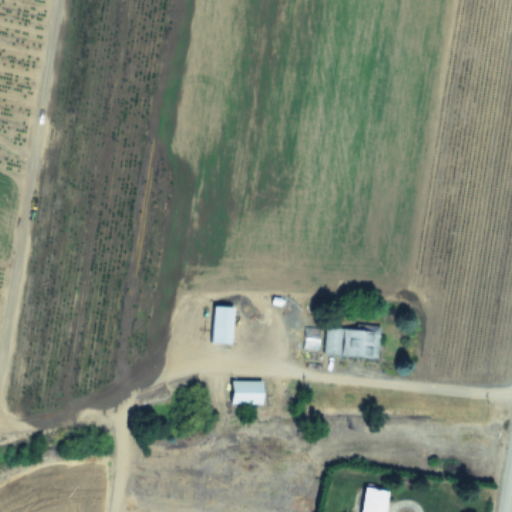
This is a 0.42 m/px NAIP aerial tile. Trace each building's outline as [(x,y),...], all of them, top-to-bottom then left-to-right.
[(211,342),(231,342),(231,305),(211,305),(211,342)] [(376,358),(379,327),(324,323),(321,354),(376,358)] [(313,328),(303,328),(303,348),(313,348),(313,328)] [(260,403),(260,379),(228,379),(228,403),(260,403)] [(358,511),(384,511),(387,489),(362,486),(358,511)]
